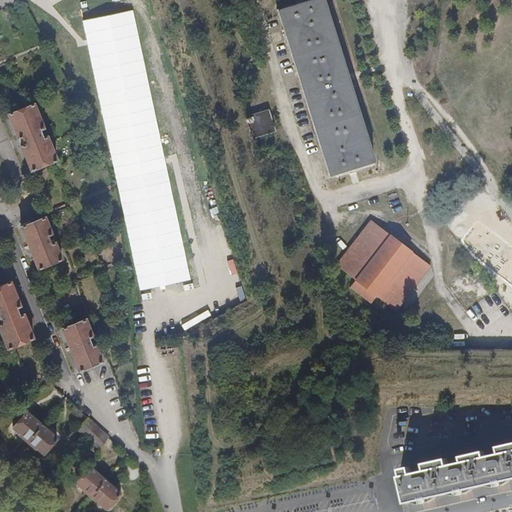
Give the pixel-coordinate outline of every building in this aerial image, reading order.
[(323,0),(310,0),(277,11),(329,176),(373,161),(323,0)] [(35,106),(9,116),(18,140),(23,138),(27,147),(22,148),(31,172),(57,161),(48,138),(43,139),(40,131),(44,129),(35,106)] [(275,131),(269,111),(249,117),(255,138),(275,131)] [(53,236),(46,218),(22,228),(39,270),(63,260),(56,243),(51,245),(49,237),(53,236)] [(338,267),(357,281),(390,237),(371,222),(338,267)] [(390,237),(357,281),(377,297),(411,253),(390,237)] [(430,267),(411,253),(377,297),(395,311),(430,267)] [(377,297),(357,281),(351,289),(371,304),(377,297)] [(21,307),(11,283),(0,287),(0,314),(2,314),(5,323),(1,324),(11,348),(34,339),(24,315),(20,316),(17,308),(21,307)] [(86,319),(63,329),(80,371),(104,361),(97,345),(93,347),(90,338),(93,337),(86,319)] [(28,443),(42,427),(27,414),(14,429),(20,435),(19,436),(28,443)] [(100,446),(110,436),(91,419),(82,429),(100,446)] [(44,456),(57,440),(42,427),(28,443),(36,450),(37,449),(44,456)] [(401,477),(408,505),(511,480),(511,444),(500,448),(501,454),(487,458),(486,451),(463,456),(464,463),(450,466),(449,459),(426,464),(427,471),(414,474),(412,468),(402,470),(404,477),(401,477)] [(91,498),(106,481),(91,468),(77,483),(84,489),(83,490),(91,498)] [(107,509),(120,494),(106,481),(91,498),(99,505),(100,503),(107,509)]
